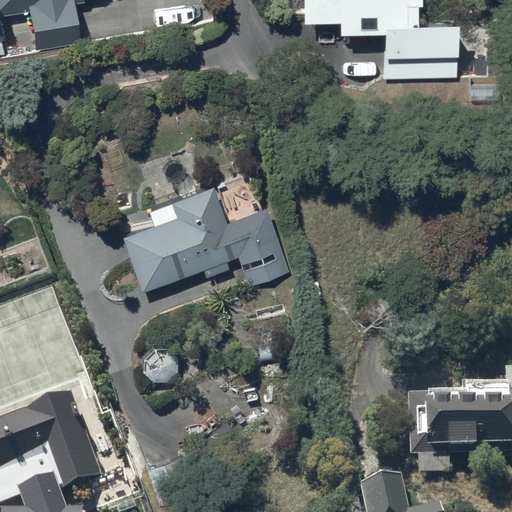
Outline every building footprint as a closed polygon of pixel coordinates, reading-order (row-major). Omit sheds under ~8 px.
[(0,0),(0,11),(25,7),(32,49),(81,40),(73,0),(0,0)] [(299,0),(299,11),(336,10),(337,24),(375,23),(375,20),(378,20),(379,75),(453,74),(452,8),(412,9),(411,0),(299,0)] [(216,149),(221,169),(257,160),(251,139),(216,149)] [(228,265),(224,255),(235,251),(247,283),(286,269),(262,203),(222,217),(207,177),(166,191),(172,206),(118,226),(139,286),(200,264),(203,273),(228,265)] [(160,340),(156,340),(155,340),(153,341),(152,341),(150,342),(148,343),(147,344),(146,345),(144,346),(143,347),(142,348),(141,350),(141,351),(140,353),(139,354),(139,356),(139,357),(139,359),(139,361),(139,363),(139,364),(140,366),(140,367),(141,369),(142,370),(143,372),(144,373),(145,374),(147,375),(148,376),(150,377),(151,377),(153,378),(154,378),(156,378),(158,378),(159,378),(161,378),(163,378),(164,377),(166,377),(167,376),(169,375),(170,374),(171,373),(173,372),(174,370),(174,369),(175,368),(176,366),(176,364),(177,363),(177,361),(177,359),(177,358),(177,356),(176,354),(176,353),(175,351),(175,350),(174,348),(173,347),(172,346),(170,345),(169,344),(168,343),(166,342),(165,341),(163,341),(161,340),(160,340)] [(505,385),(463,386),(464,394),(406,396),(407,457),(417,457),(417,474),(451,473),(450,455),(511,453),(511,369),(505,370),(505,385)] [(70,388),(0,415),(0,501),(2,501),(1,511),(82,511),(83,506),(68,507),(61,489),(102,474),(70,388)] [(209,463),(239,435),(224,419),(192,448),(146,468),(162,504),(194,491),(186,472),(209,463)] [(398,478),(359,488),(365,511),(441,511),(439,503),(407,511),(398,478)]
